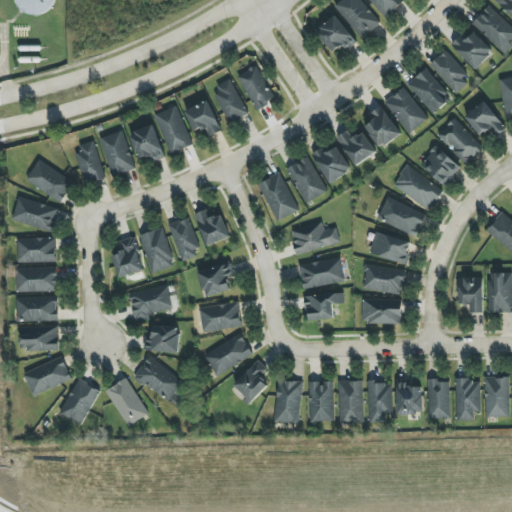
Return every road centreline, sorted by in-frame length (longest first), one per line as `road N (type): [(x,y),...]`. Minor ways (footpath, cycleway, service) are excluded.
road 1 (residential): [(443,0),(330,100),(224,169),(93,216),(87,308),(102,341)]
road 2 (residential): [(511,341),(297,348),(274,333),(260,255),(224,169)]
road 3 (residential): [(0,128),(79,110),(164,74),(290,0)]
road 4 (residential): [(238,0),(136,57),(0,97)]
road 5 (residential): [(430,344),(431,288),(445,242),(465,209),(511,166)]
road 6 (residential): [(330,100),(251,0)]
road 7 (residential): [(247,0),(312,109)]
